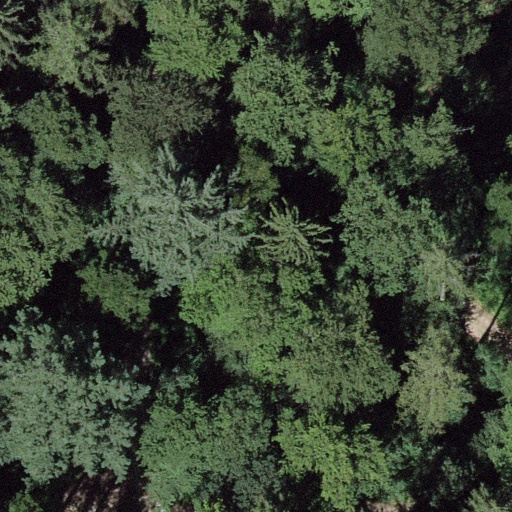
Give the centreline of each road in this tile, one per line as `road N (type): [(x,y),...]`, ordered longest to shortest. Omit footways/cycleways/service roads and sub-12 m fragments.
road 1 (track): [(141,502),(166,0)]
road 2 (track): [(511,362),(315,137),(234,28),(226,0)]
road 3 (track): [(141,502),(0,508)]
